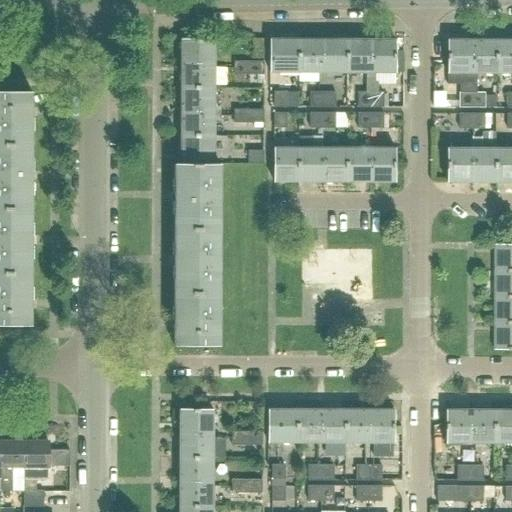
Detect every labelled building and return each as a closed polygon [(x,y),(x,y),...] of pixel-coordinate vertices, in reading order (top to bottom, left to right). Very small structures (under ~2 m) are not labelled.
[(181,64),(213,64),(213,39),(181,39),(181,64)] [(294,39),(269,39),(269,72),(294,72),(294,39)] [(294,39),(294,72),(319,72),(319,39),(294,39)] [(319,72),(344,72),(344,39),(319,39),(319,72)] [(369,92),(369,39),(344,39),(344,72),(365,73),(365,92),(357,92),(357,107),(370,107),(370,92),(369,92)] [(370,92),(370,107),(383,107),(383,92),(378,92),(378,83),(375,83),(375,73),(395,73),(395,40),(369,39),(369,92),(370,92)] [(511,39),(498,40),(498,73),(511,73),(511,39)] [(473,92),(473,73),(473,40),(447,40),(447,84),(459,84),(459,108),(473,108),(473,92)] [(473,40),(473,73),(498,73),(498,40),(473,40)] [(249,75),(249,62),(234,62),(234,75),(249,75)] [(249,75),(264,75),(264,62),(249,62),(249,75)] [(213,89),(213,64),(181,64),(181,89),(213,89)] [(213,113),(213,89),(181,89),(181,113),(213,113)] [(0,91),(0,149),(31,150),(31,92),(0,91)] [(273,107),(286,107),(286,92),(273,92),(273,107)] [(322,107),(322,92),(309,92),(309,107),(322,107)] [(334,92),(322,92),(322,107),(334,107),(334,92)] [(473,92),(473,108),(484,108),(485,92),(473,92)] [(248,122),(248,109),(234,109),(234,122),(248,122)] [(248,122),(263,122),(263,109),(248,109),(248,122)] [(286,128),(286,112),(273,112),(273,128),(286,128)] [(213,138),(213,113),(181,113),(181,138),(213,138)] [(322,128),(322,113),(309,113),(309,128),(322,128)] [(334,113),(322,113),(322,128),(334,128),(334,113)] [(370,129),(370,113),(357,113),(357,128),(370,129)] [(383,113),(370,113),(370,129),(383,129),(383,113)] [(458,128),(472,128),(472,113),(458,113),(458,128)] [(472,148),(471,148),(471,182),(495,182),(495,148),(481,148),(481,128),(484,128),(484,113),(472,113),(472,128),(472,148)] [(297,147),(297,181),(321,181),(321,147),(321,136),(311,136),(311,147),(297,147)] [(213,163),(213,138),(181,138),(181,163),(213,163)] [(297,147),(273,147),(273,181),(297,181),(297,147)] [(345,147),(321,147),(321,181),(345,181),(345,147)] [(370,147),(345,147),(345,181),(369,182),(370,147)] [(370,147),(369,182),(394,182),(394,147),(370,147)] [(511,147),(495,148),(495,182),(511,182),(511,147)] [(447,182),(471,182),(471,148),(447,148),(447,182)] [(0,207),(31,208),(31,150),(0,149),(0,207)] [(263,163),(262,150),(248,150),(248,164),(263,163)] [(219,163),(213,163),(181,163),(174,163),(174,224),(219,224),(219,163)] [(0,207),(0,265),(31,266),(31,208),(0,207)] [(174,224),(174,284),(219,285),(219,224),(174,224)] [(494,271),(511,271),(511,244),(494,244),(494,271)] [(0,324),(30,325),(31,266),(0,265),(0,324)] [(511,297),(511,271),(494,271),(494,297),(511,297)] [(219,285),(174,284),(173,345),(219,346),(219,285)] [(511,323),(511,297),(494,297),(494,324),(511,323)] [(511,323),(494,324),(493,350),(511,350),(511,323)] [(179,434),(212,434),(212,409),(179,409),(179,434)] [(267,442),(293,442),(293,409),(267,409),(267,442)] [(318,409),(293,409),(293,442),(318,442),(318,409)] [(318,442),(343,443),(343,409),(318,409),(318,442)] [(343,443),(368,443),(368,409),(343,409),(343,443)] [(393,409),(368,409),(368,443),(393,443),(393,409)] [(445,443),(471,443),(471,410),(445,410),(445,443)] [(471,443),(496,443),(496,410),(471,410),(471,443)] [(496,443),(511,443),(511,410),(496,410),(496,443)] [(232,445),(247,445),(247,432),(232,432),(232,445)] [(262,432),(247,432),(247,445),(261,445),(262,432)] [(179,459),(212,459),(212,434),(179,434),(179,459)] [(24,440),(0,440),(0,467),(0,478),(12,478),(12,467),(24,467),(24,440)] [(24,467),(24,478),(24,506),(44,506),(44,490),(36,490),(36,467),(48,467),(48,440),(24,440),(24,467)] [(212,484),(212,459),(179,459),(179,484),(212,484)] [(456,480),(469,480),(469,464),(456,464),(456,480)] [(482,464),(469,464),(469,480),(482,480),(482,464)] [(272,465),(271,480),(285,480),(285,465),(272,465)] [(320,480),(320,465),(308,465),(307,480),(320,480)] [(333,465),(320,465),(320,480),(333,480),(333,465)] [(356,480),(368,480),(369,465),(356,465),(356,480)] [(381,465),(369,465),(368,480),(381,480),(381,465)] [(12,478),(0,478),(0,506),(0,509),(6,509),(6,491),(13,491),(12,478)] [(231,493),(246,493),(246,480),(231,480),(231,493)] [(261,480),(246,480),(246,493),(261,493),(261,480)] [(179,508),(212,508),(212,484),(179,484),(179,508)] [(469,501),(469,485),(456,485),(456,501),(469,501)] [(482,485),(469,485),(469,501),(482,500),(482,485)] [(271,500),(285,501),(294,501),(295,486),(271,486),(271,500)] [(320,501),(320,486),(307,486),(307,501),(320,501)] [(333,486),(320,486),(320,501),(333,501),(333,486)] [(356,501),(368,501),(368,486),(356,486),(356,501)] [(381,486),(368,486),(368,501),(381,501),(381,486)]
